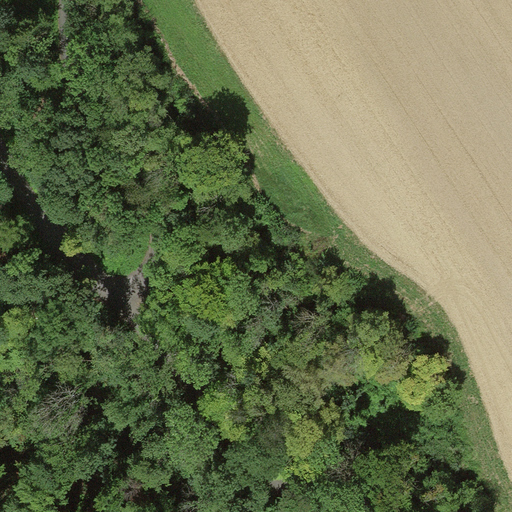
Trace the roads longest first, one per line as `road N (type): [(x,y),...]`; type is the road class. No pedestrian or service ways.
road 1 (track): [(0,99),(32,187),(77,259),(117,246),(140,212),(138,163),(91,114),(62,43),(64,0)]
road 2 (track): [(298,511),(77,259)]
